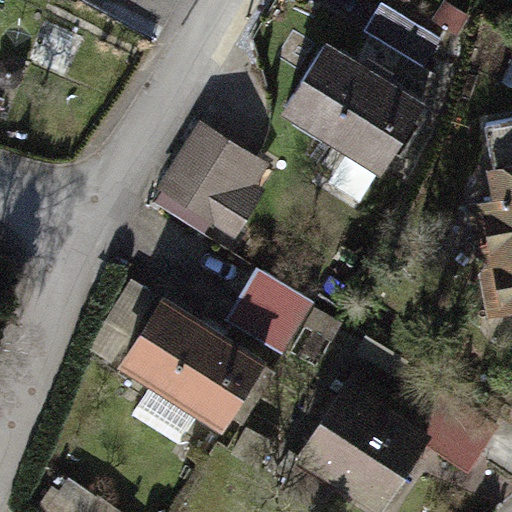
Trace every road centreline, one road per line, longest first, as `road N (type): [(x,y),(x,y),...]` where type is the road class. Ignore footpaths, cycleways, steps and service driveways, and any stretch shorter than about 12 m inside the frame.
road 1 (residential): [(74,244),(208,0)]
road 2 (residential): [(0,445),(74,244)]
